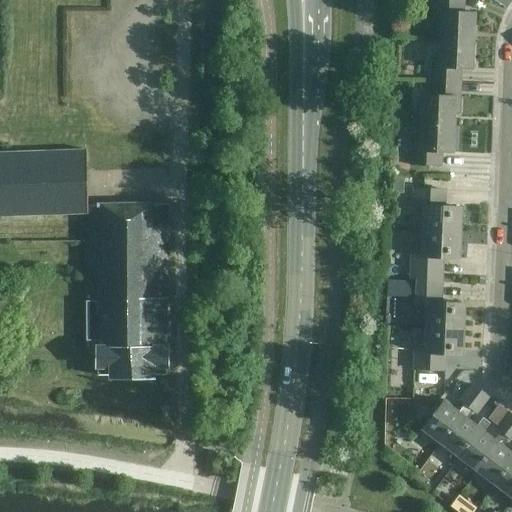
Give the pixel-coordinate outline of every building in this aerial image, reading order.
[(474,41),(475,13),(464,13),(464,0),(433,0),(433,15),(441,15),(440,32),(432,31),(432,40),(440,41),(440,40),(474,41)] [(473,69),(474,41),(440,40),(440,41),(439,59),(431,59),(430,82),(458,83),(458,69),(473,69)] [(457,97),(458,83),(430,82),(430,96),(422,95),(421,115),(413,115),(412,123),(420,124),(420,123),(454,125),(455,114),(460,114),(461,97),(457,97)] [(453,153),(454,125),(420,123),(420,124),(419,142),(411,142),(410,165),(441,166),(442,152),(453,153)] [(88,206),(87,152),(0,153),(0,217),(87,215),(87,341),(97,341),(98,377),(168,375),(165,204),(88,206)] [(393,193),(404,193),(405,179),(394,178),(393,193)] [(461,233),(462,208),(445,207),(446,190),(414,189),(413,210),(423,211),(422,232),(461,233)] [(407,231),(406,250),(406,252),(411,253),(410,280),(417,280),(436,280),(437,258),(460,259),(461,233),(422,232),(407,231)] [(442,280),(436,280),(417,280),(416,307),(426,307),(425,328),(464,330),(465,304),(442,303),(442,280)] [(463,355),(464,330),(425,328),(424,349),(415,349),(414,370),(445,371),(446,354),(463,355)] [(472,385),(460,401),(465,405),(468,407),(480,391),(472,385)] [(476,414),(489,398),(480,391),(468,407),(472,410),(476,414)] [(444,402),(422,430),(441,444),(463,416),(466,418),(472,410),(468,407),(465,405),(459,413),(444,402)] [(505,435),(511,425),(511,415),(509,413),(498,426),(496,429),(501,432),(505,435)] [(477,426),(466,418),(463,416),(441,444),(459,458),(481,429),(484,432),(490,424),(483,418),(477,426)] [(508,438),(505,435),(501,432),(495,440),(484,432),(481,429),(459,458),(477,472),(499,443),(502,445),(508,438)] [(511,452),(502,445),(499,443),(477,472),(495,486),(511,463),(511,452)] [(511,463),(495,486),(511,498),(511,463)]
